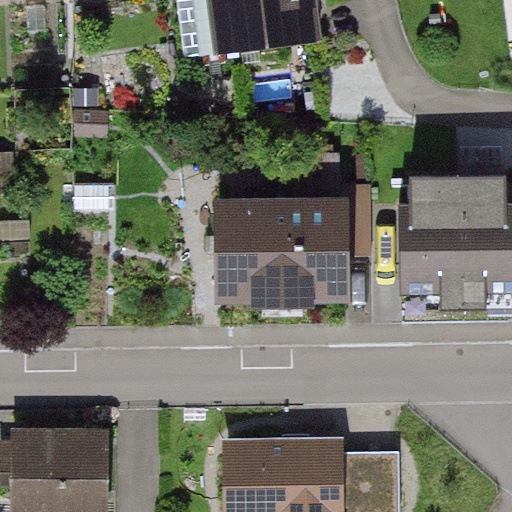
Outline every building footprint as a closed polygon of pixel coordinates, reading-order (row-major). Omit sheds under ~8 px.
[(305,0),(197,0),(204,59),(311,48),(305,0)] [(511,200),(379,203),(382,314),(511,310),(511,200)] [(339,202),(204,204),(205,311),(341,309),(339,202)] [(102,511),(102,431),(4,431),(4,511),(102,511)] [(347,511),(346,461),(345,445),(228,449),(229,511),(347,511)] [(346,461),(347,511),(401,511),(400,460),(346,461)]
